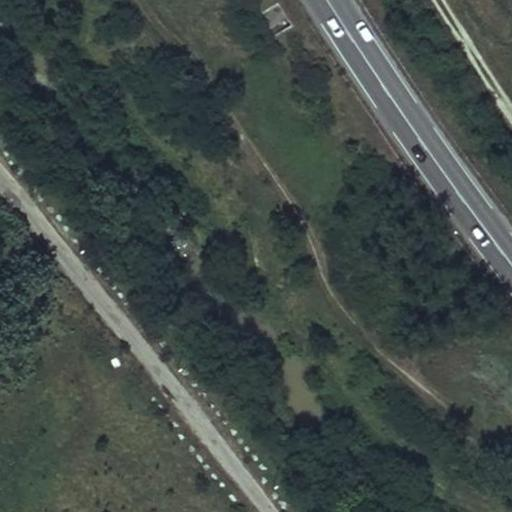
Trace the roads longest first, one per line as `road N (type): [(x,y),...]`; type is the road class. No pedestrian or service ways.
road 1 (primary): [(511,258),(429,153),(334,0)]
road 2 (track): [(438,0),(511,111)]
